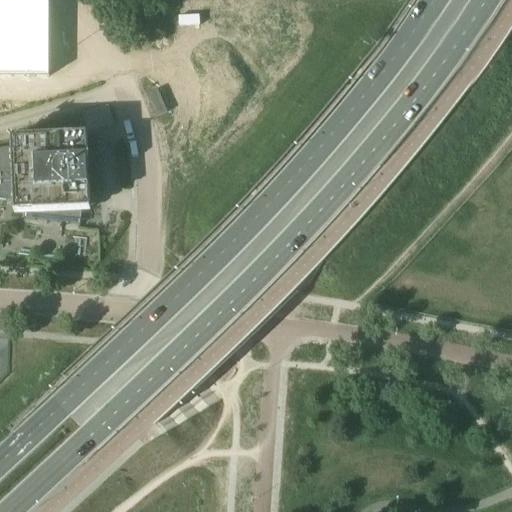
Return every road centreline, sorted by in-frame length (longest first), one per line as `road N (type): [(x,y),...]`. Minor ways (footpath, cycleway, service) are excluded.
road 1 (primary): [(8,511),(329,199),(484,0)]
road 2 (primary): [(433,0),(293,176),(0,460)]
road 3 (unclassified): [(145,309),(0,302)]
